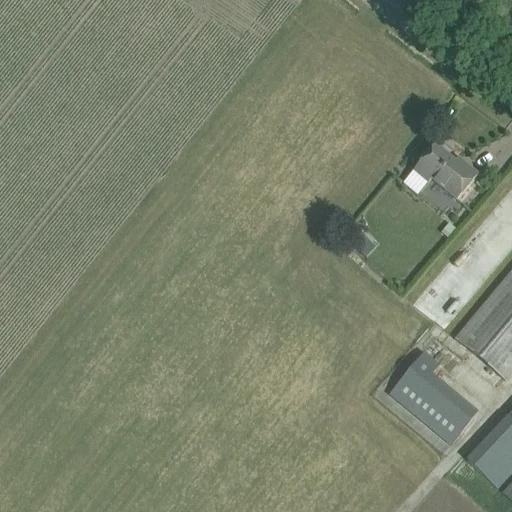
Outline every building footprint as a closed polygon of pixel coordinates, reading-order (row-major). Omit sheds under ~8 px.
[(413,173),(428,185),(431,181),(457,202),(479,176),(464,164),(461,168),(435,147),(413,173)] [(500,218),(511,223),(511,208),(506,205),(500,218)] [(511,273),(455,342),(504,384),(511,374),(511,273)] [(389,396),(451,447),(476,416),(431,379),(438,370),(421,357),(389,396)] [(511,484),(502,495),(511,504),(511,484)]
